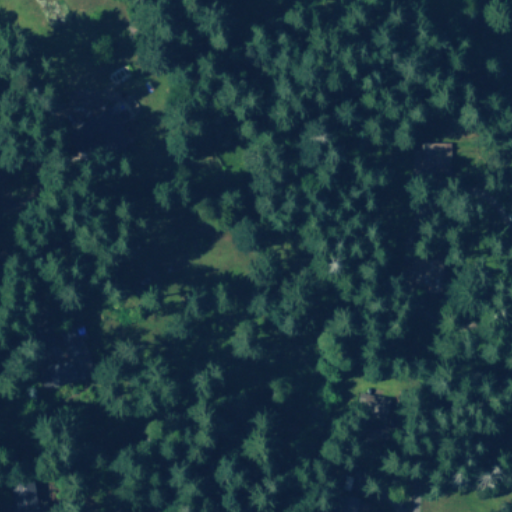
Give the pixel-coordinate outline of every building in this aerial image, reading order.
[(120,126),(104,105),(67,131),(83,153),(120,126)] [(446,142),(416,141),(416,149),(412,149),(411,173),(446,173),(446,142)] [(438,257),(404,259),(405,291),(439,289),(438,257)] [(34,367),(39,388),(89,375),(79,337),(72,339),(70,329),(56,332),(63,359),(34,367)] [(385,397),(367,395),(365,416),(383,418),(385,397)] [(10,511),(40,511),(40,505),(33,505),(30,481),(7,484),(10,511)] [(360,511),(364,501),(335,491),(327,511),(360,511)]
